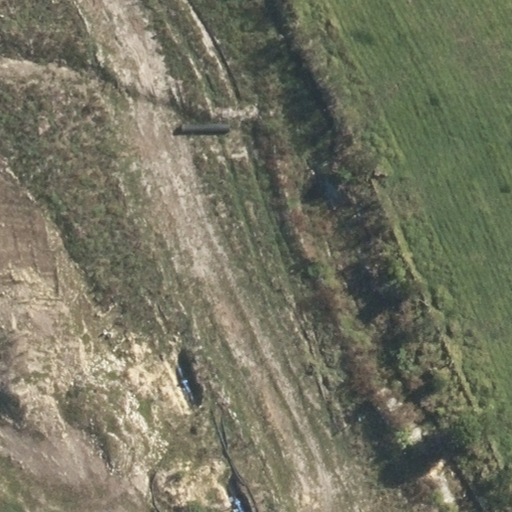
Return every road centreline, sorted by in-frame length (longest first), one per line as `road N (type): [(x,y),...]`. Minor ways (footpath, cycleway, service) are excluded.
road 1 (tertiary): [(361,511),(155,0)]
road 2 (unknown): [(43,511),(311,388)]
